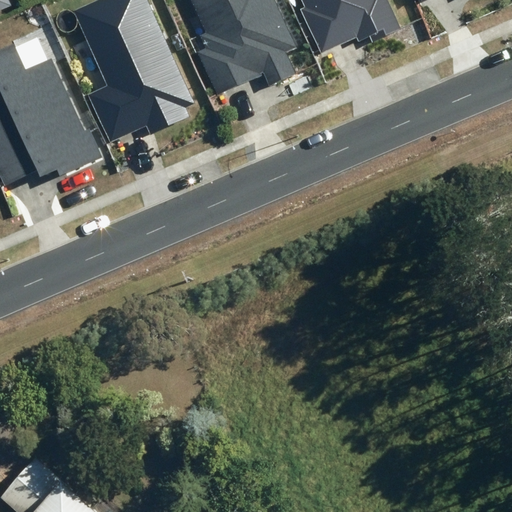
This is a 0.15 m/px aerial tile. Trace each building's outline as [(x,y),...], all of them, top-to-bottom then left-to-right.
[(0,0),(0,8),(11,4),(9,0),(0,0)] [(194,103),(146,0),(98,0),(73,11),(107,85),(87,94),(110,143),(146,127),(150,135),(189,117),(185,107),(194,103)] [(191,0),(206,32),(200,35),(206,47),(198,52),(217,94),(265,74),(269,86),(295,74),(286,53),(297,49),(274,0),(191,0)] [(302,0),(306,7),(302,9),(322,52),(357,35),(359,41),(369,37),(372,43),(401,29),(387,0),(302,0)] [(25,71),(14,46),(0,52),(0,175),(5,187),(36,173),(39,179),(56,171),(58,176),(101,157),(89,131),(86,132),(53,58),(25,71)] [(185,456),(180,464),(182,474),(191,479),(200,477),(205,469),(203,459),(195,454),(185,456)] [(108,511),(73,481),(72,482),(41,456),(5,497),(21,511),(108,511)]
